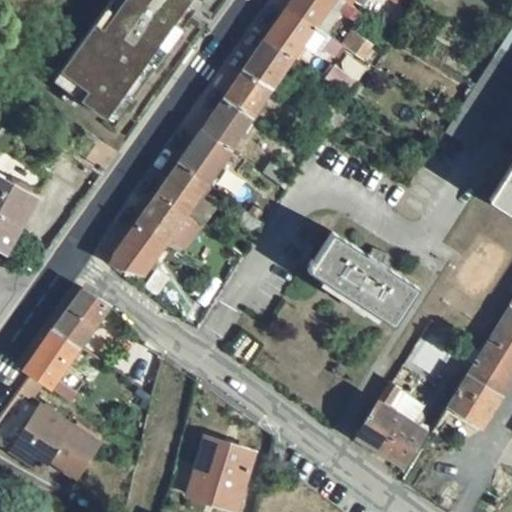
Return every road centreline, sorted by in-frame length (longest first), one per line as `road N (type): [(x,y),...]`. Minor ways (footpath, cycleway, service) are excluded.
road 1 (unknown): [(206,354),(313,208),(335,207),(418,238),(435,228),(511,112)]
road 2 (residential): [(74,257),(421,511)]
road 3 (primary): [(254,0),(74,257)]
road 4 (primary): [(74,257),(0,361)]
